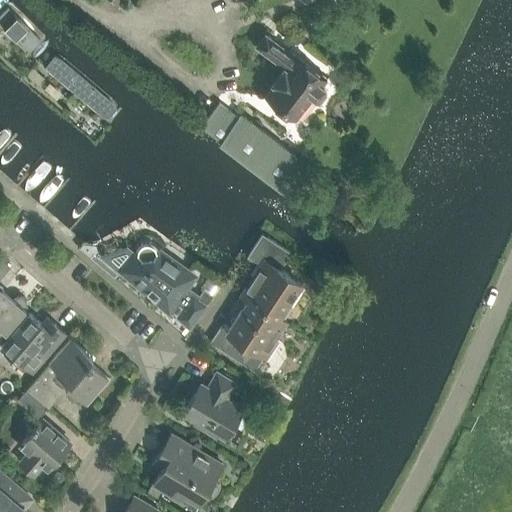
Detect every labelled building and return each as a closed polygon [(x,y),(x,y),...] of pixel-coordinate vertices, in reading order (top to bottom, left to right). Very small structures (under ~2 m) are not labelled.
[(0,25),(32,56),(49,39),(12,4),(0,15),(0,25)] [(325,90),(325,86),(323,84),(327,77),(296,53),(295,54),(266,33),(256,45),(283,66),(271,81),(273,83),(264,95),(295,119),(313,96),(316,98),(319,98),(325,90)] [(122,107),(56,51),(43,66),(111,121),(122,107)] [(209,116),(202,126),(221,140),(238,118),(219,103),(209,116)] [(242,112),(221,140),(276,181),(297,152),(242,112)] [(278,317),(278,316),(289,300),(293,303),(305,285),(280,268),(290,251),(263,233),(248,255),(261,264),(242,294),(249,298),(278,317)] [(193,275),(158,249),(157,246),(154,243),(150,241),(145,241),(141,242),(138,245),(136,249),(136,252),(122,268),(169,309),(176,299),(184,305),(177,316),(190,327),(206,304),(192,294),(188,300),(180,294),(185,287),(188,285),(190,282),(192,279),(193,275)] [(81,242),(78,246),(92,258),(97,252),(94,244),(81,242)] [(13,296),(0,285),(0,337),(26,308),(27,306),(27,305),(27,304),(27,303),(27,301),(27,300),(27,299),(26,298),(25,296),(23,295),(22,294),(21,294),(20,294),(18,294),(17,294),(15,295),(14,295),(13,296)] [(285,321),(278,316),(278,317),(249,298),(228,330),(221,325),(211,341),(254,369),(264,354),(267,356),(277,341),(274,338),(285,321)] [(32,371),(66,332),(47,316),(42,322),(29,311),(1,344),(32,371)] [(93,355),(86,349),(71,336),(26,388),(47,406),(48,407),(67,385),(87,403),(109,377),(89,360),(93,355)] [(201,382),(183,412),(205,426),(204,428),(216,436),(218,433),(221,435),(229,422),(237,427),(247,410),(226,397),(236,382),(217,371),(208,386),(201,382)] [(39,416),(47,406),(26,388),(18,398),(39,416)] [(48,467),(70,441),(43,418),(20,444),(29,451),(20,461),(34,472),(42,462),(48,467)] [(199,501),(223,462),(171,432),(153,462),(161,467),(153,481),(180,497),(183,491),(199,501)] [(23,507),(31,497),(0,470),(0,511),(25,511),(27,510),(23,507)] [(163,511),(134,494),(122,511),(163,511)]
